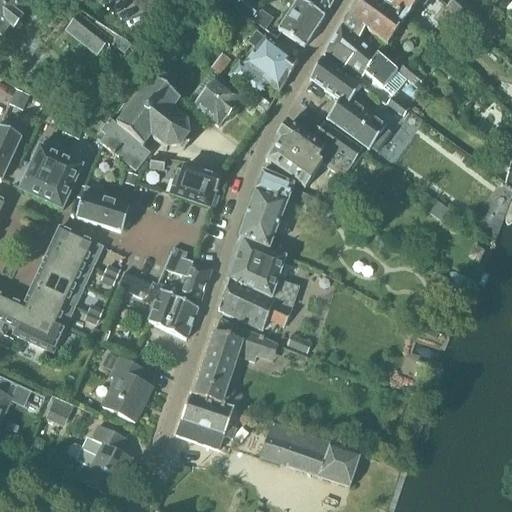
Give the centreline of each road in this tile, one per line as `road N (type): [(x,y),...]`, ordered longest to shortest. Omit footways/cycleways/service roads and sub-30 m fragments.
road 1 (residential): [(344,0),(264,142),(225,251)]
road 2 (residential): [(225,251),(137,511)]
road 3 (residential): [(225,251),(139,221),(130,249)]
